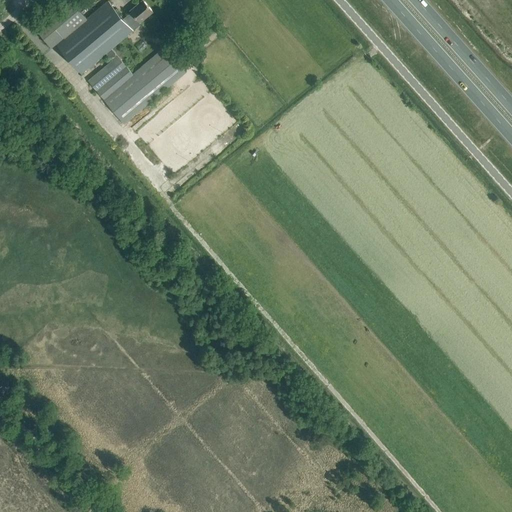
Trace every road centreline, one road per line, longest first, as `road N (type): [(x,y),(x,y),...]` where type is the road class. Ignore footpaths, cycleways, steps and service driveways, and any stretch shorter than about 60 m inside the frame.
road 1 (unclassified): [(511,197),(336,0)]
road 2 (trunk): [(389,0),(511,137)]
road 3 (trunk): [(511,107),(415,0)]
road 4 (track): [(0,401),(90,506)]
